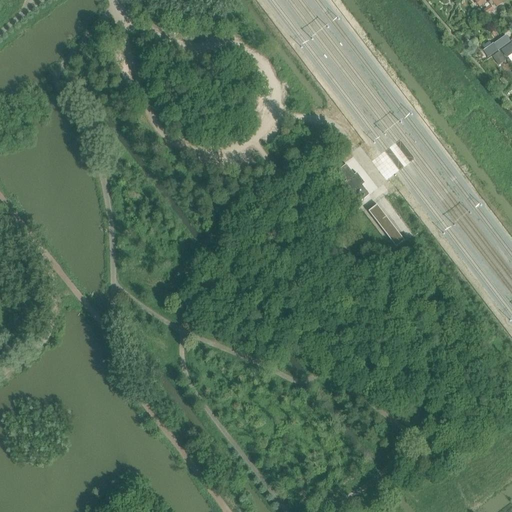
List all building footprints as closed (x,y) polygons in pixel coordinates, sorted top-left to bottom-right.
[(490,6),(490,5),(488,3),(484,5),(487,9),(483,11),(486,15),(493,10),(490,6)] [(498,51),(511,42),(506,36),(494,45),(498,51)] [(485,50),(483,51),(488,58),(498,51),(493,44),(491,45),(485,50)] [(511,44),(502,51),(507,58),(511,54),(511,44)] [(500,52),(493,57),(499,66),(506,61),(500,52)] [(347,165),(339,171),(347,182),(344,184),(352,194),(355,192),(362,202),(370,196),(363,186),(365,184),(357,174),(355,176),(347,165)] [(405,242),(377,206),(369,212),(396,248),(405,242)]
